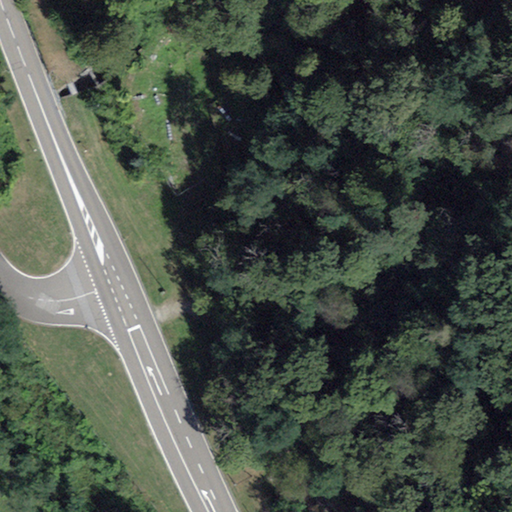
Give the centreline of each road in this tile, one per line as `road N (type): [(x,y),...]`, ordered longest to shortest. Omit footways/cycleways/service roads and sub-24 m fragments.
road 1 (primary): [(114,285),(0,1)]
road 2 (primary): [(213,511),(114,285)]
road 3 (unclassified): [(114,285),(50,300),(0,283)]
